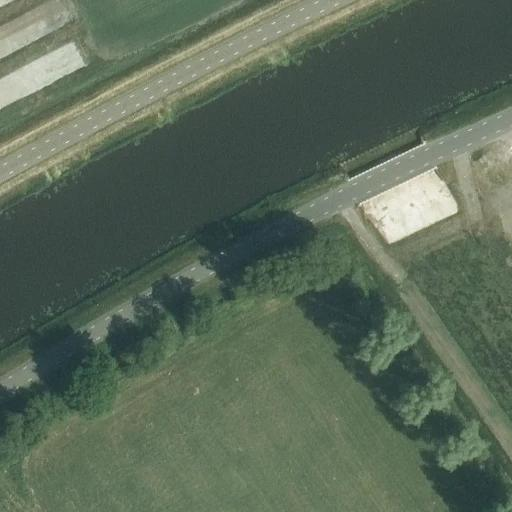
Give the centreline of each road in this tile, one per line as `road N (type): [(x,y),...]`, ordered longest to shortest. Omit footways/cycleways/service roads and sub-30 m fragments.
road 1 (tertiary): [(0,391),(305,216),(511,120)]
road 2 (tertiary): [(328,0),(0,167)]
